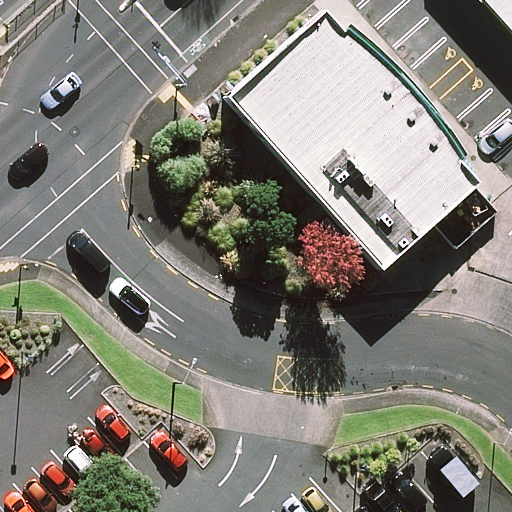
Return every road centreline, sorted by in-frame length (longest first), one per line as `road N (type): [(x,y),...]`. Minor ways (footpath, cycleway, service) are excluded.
road 1 (residential): [(511,383),(449,359),(291,363),(217,342),(120,273),(16,155)]
road 2 (secondary): [(187,0),(16,155)]
road 3 (secondary): [(16,155),(48,47),(94,0)]
